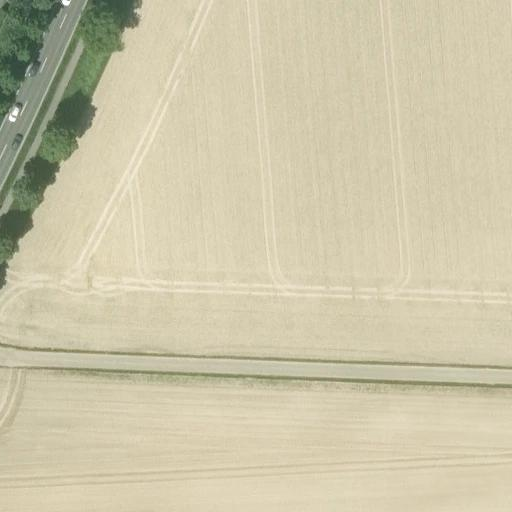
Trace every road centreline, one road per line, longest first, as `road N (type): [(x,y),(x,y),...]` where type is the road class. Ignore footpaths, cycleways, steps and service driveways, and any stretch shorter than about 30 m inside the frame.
road 1 (unclassified): [(511,376),(0,358)]
road 2 (secondary): [(0,159),(72,0)]
